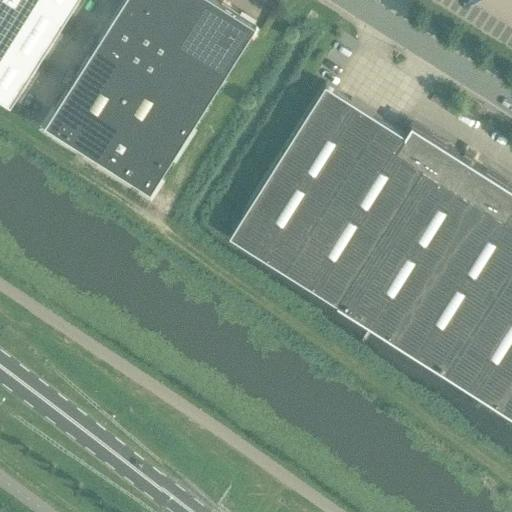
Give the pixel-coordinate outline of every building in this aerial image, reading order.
[(0,0),(0,93),(11,101),(74,0),(0,0)] [(122,0),(118,7),(172,42),(198,0),(122,0)] [(219,0),(198,0),(172,42),(224,74),(256,23),(219,0)] [(118,7),(99,37),(153,71),(172,42),(118,7)] [(153,71),(99,37),(56,105),(45,122),(55,128),(55,129),(150,189),(224,74),(172,42),(153,71)] [(511,184),(412,121),(405,132),(326,81),(230,232),(309,283),(309,284),(511,412),(511,410),(500,403),(511,384),(511,184)]
